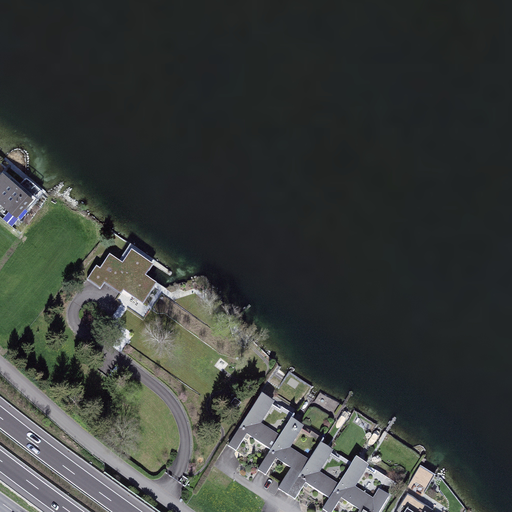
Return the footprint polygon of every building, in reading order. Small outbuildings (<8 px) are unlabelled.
[(31,200),(3,176),(0,179),(0,201),(18,216),(31,200)] [(100,275),(143,303),(155,285),(141,277),(151,262),(128,247),(118,263),(111,259),(100,275)] [(290,421),(292,418),(260,397),(228,446),(236,451),(247,434),(271,450),(290,421)] [(322,442),(290,421),(271,450),(257,470),(265,475),(276,458),(292,469),(278,489),(287,494),(319,445),(322,442)] [(319,445),(287,494),(295,499),(306,483),(330,499),(351,466),(319,445)] [(351,466),(330,499),(322,510),(325,511),(333,511),(342,499),(361,511),(360,511),(378,511),(389,496),(380,489),(387,478),(356,458),(351,466)] [(428,487),(435,474),(421,466),(413,478),(428,487)]
